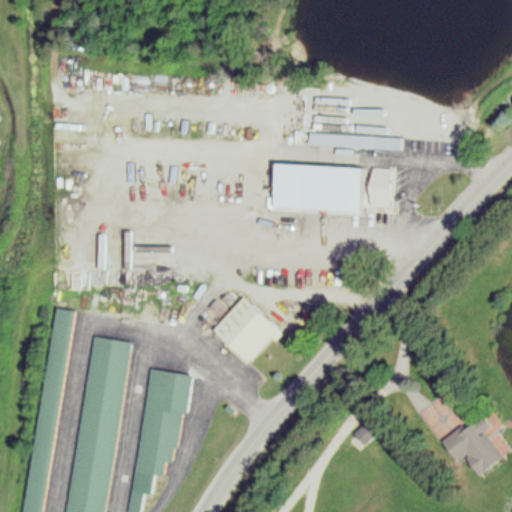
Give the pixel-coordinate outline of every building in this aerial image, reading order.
[(410,137),(318,134),(317,147),(409,149),(410,137)] [(334,202),(395,208),(399,168),(337,162),(334,202)] [(222,328),(256,359),(287,326),(253,294),(222,328)] [(26,511),(47,511),(82,309),(62,305),(26,511)] [(68,511),(107,511),(139,339),(101,333),(68,511)] [(129,511),(145,511),(149,493),(155,494),(159,473),(167,475),(171,456),(175,457),(184,406),(191,408),(198,374),(156,366),(129,511)] [(451,442),(465,461),(473,455),(487,475),(511,458),(484,419),(451,442)]
